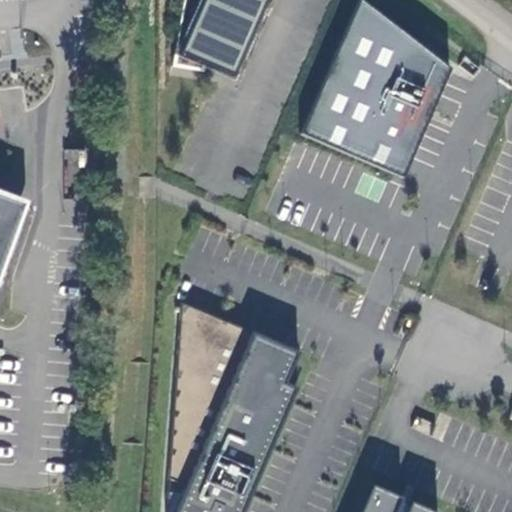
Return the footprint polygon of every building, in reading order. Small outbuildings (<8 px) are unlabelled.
[(201,0),(181,50),(172,66),(203,72),(203,65),(232,77),(265,0),(201,0)] [(183,0),(172,66),(181,50),(201,0),(183,0)] [(447,70),(356,3),(300,134),(400,178),(447,70)] [(0,252),(20,198),(0,190),(0,252)] [(225,322),(181,303),(168,479),(184,486),(172,511),(242,511),(296,388),(285,383),(298,352),(225,320),(225,322)] [(286,476),(294,464),(277,453),(269,465),(286,476)] [(172,511),(184,486),(168,479),(165,511),(172,511)] [(433,511),(405,500),(370,485),(358,511),(433,511)] [(277,511),(280,505),(251,494),(243,511),(277,511)]
